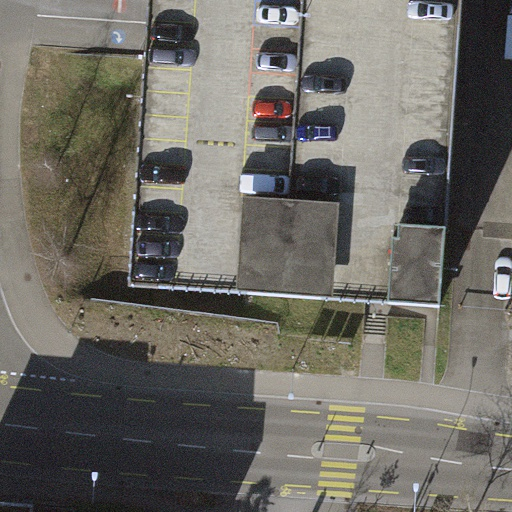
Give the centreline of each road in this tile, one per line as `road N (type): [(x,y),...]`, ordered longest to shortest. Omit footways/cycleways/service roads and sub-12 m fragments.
road 1 (tertiary): [(280,441),(0,409)]
road 2 (tertiary): [(511,457),(280,441)]
